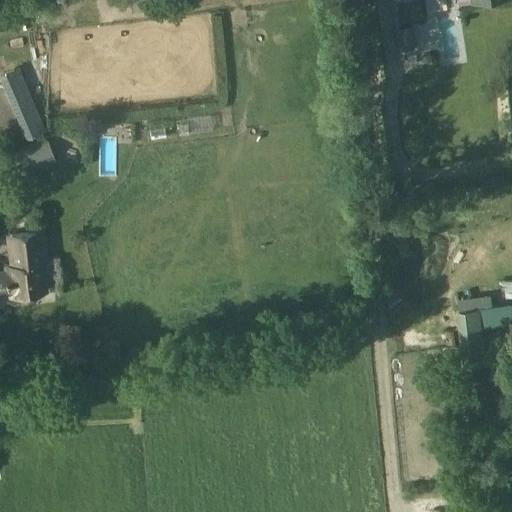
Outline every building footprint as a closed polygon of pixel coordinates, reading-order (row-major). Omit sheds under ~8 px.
[(177,0),(131,0),(133,12),(179,5),(177,0)] [(411,26),(399,28),(402,50),(415,48),(411,26)] [(5,59),(22,60),(22,49),(6,48),(5,59)] [(17,71),(15,119),(38,119),(39,71),(17,71)] [(99,127),(106,145),(120,138),(112,121),(99,127)] [(31,124),(4,134),(11,152),(38,142),(31,124)] [(47,290),(40,234),(5,238),(7,261),(5,261),(6,268),(0,268),(0,293),(7,292),(8,295),(47,290)] [(464,366),(486,363),(483,330),(511,326),(511,303),(478,307),(478,308),(457,310),(464,366)] [(480,497),(480,511),(499,511),(498,496),(480,497)]
